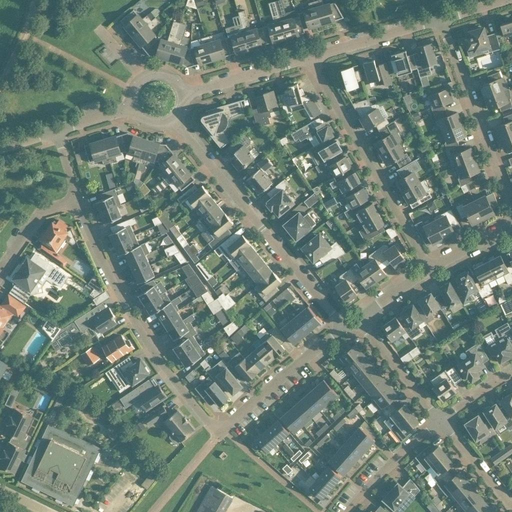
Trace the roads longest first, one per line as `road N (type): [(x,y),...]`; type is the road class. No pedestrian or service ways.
road 1 (residential): [(222,431),(163,366),(124,306),(77,200)]
road 2 (residential): [(342,327),(171,120)]
road 3 (residential): [(428,268),(310,57)]
road 4 (residential): [(511,208),(439,18)]
road 5 (residential): [(222,431),(342,327)]
road 6 (residential): [(310,57),(439,18)]
road 7 (residential): [(183,94),(310,57)]
road 8 (residential): [(439,420),(357,319)]
road 9 (residential): [(348,511),(439,420)]
